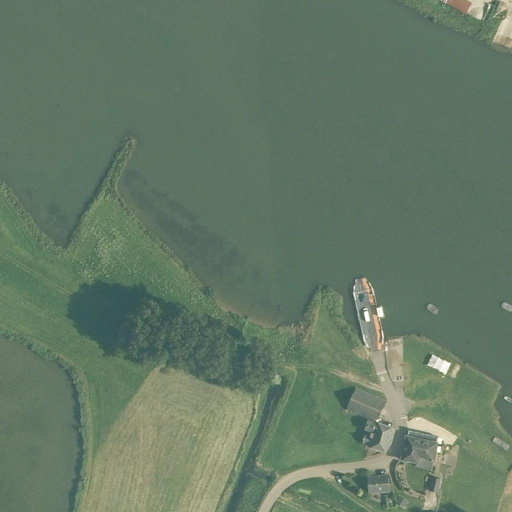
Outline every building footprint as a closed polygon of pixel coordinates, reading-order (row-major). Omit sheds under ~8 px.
[(473,4),(466,0),(440,0),(467,14),(473,4)] [(379,417),(386,401),(356,388),(346,410),(369,419),(369,420),(377,423),(379,417)] [(369,420),(364,435),(365,435),(383,441),(386,426),(377,423),(369,420)] [(396,429),(386,426),(383,441),(381,449),(380,451),(386,453),(392,444),(396,429)] [(365,435),(362,444),(381,449),(383,441),(365,435)] [(406,437),(400,463),(407,465),(407,463),(418,466),(419,464),(420,460),(434,463),(434,462),(438,444),(406,437)] [(389,491),(387,476),(368,478),(367,478),(368,495),(389,494),(389,491)] [(441,481),(432,479),(428,492),(438,495),(438,493),(441,481)] [(408,501),(402,498),(398,504),(404,507),(408,501)]
